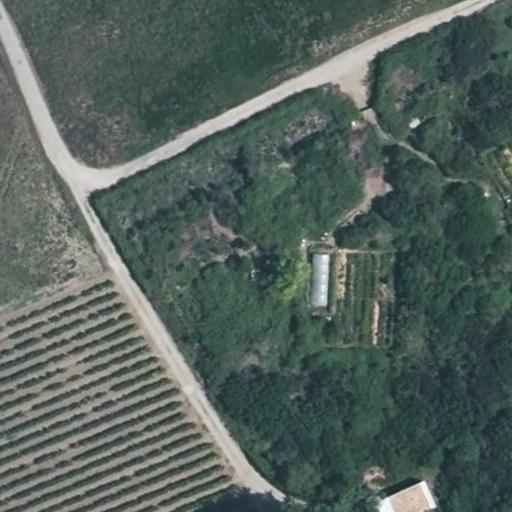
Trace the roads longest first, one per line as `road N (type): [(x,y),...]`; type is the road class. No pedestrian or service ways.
road 1 (track): [(0,24),(64,171),(93,182),(481,0)]
road 2 (track): [(64,171),(177,365),(283,511)]
